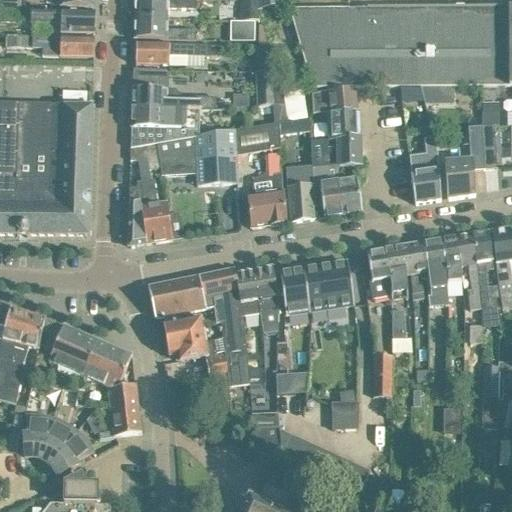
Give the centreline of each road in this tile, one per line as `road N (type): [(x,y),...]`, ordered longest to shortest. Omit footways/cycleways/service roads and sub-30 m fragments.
road 1 (residential): [(117,274),(511,205)]
road 2 (residential): [(117,274),(104,249),(115,0)]
road 3 (residential): [(165,511),(156,407),(134,305),(117,274)]
